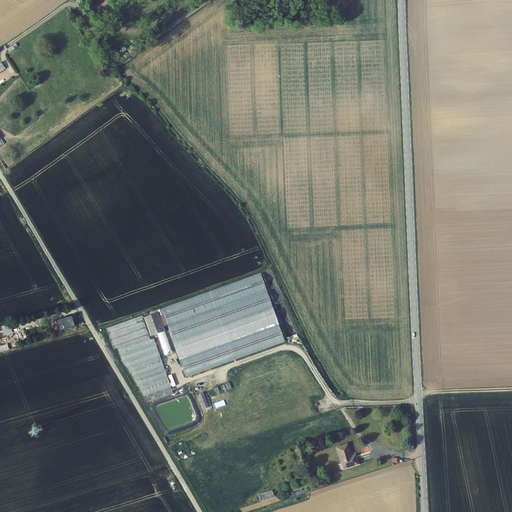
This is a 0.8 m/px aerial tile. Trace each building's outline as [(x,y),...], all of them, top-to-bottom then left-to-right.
[(0,86),(14,79),(4,63),(0,65),(0,86)] [(265,329),(278,324),(271,304),(265,306),(265,308),(268,307),(268,308),(265,309),(267,315),(270,322),(264,324),(265,329)] [(159,313),(144,319),(151,337),(165,332),(159,313)] [(66,326),(67,330),(76,326),(73,317),(63,319),(64,323),(61,325),(62,327),(66,326)] [(10,324),(2,326),(4,335),(12,333),(10,324)] [(358,465),(357,460),(353,461),(349,446),(338,449),(344,469),(358,465)] [(259,495),(260,501),(275,497),(273,490),(259,495)]
